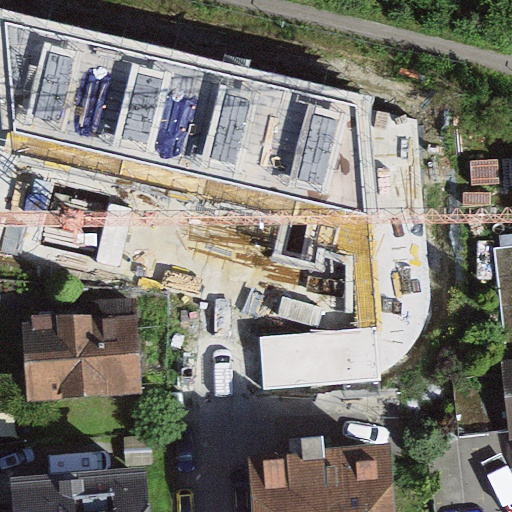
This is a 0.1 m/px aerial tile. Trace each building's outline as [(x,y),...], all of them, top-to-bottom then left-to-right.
[(148,87),(134,132),(193,151),(208,106),(148,87)] [(324,203),(171,192),(166,276),(318,287),(324,203)] [(254,340),(259,400),(386,390),(382,331),(437,327),(430,246),(373,251),(378,305),(276,313),(278,338),(254,340)] [(511,251),(495,254),(507,369),(511,368),(511,251)] [(27,377),(30,413),(168,405),(162,303),(119,306),(120,323),(43,328),(45,375),(27,377)] [(511,368),(507,369),(502,369),(510,445),(511,445),(511,368)] [(390,511),(385,455),(255,467),(258,511),(390,511)] [(19,493),(20,511),(156,511),(155,485),(19,493)]
